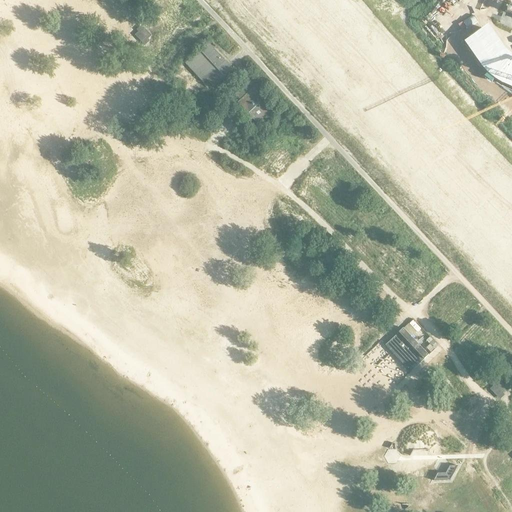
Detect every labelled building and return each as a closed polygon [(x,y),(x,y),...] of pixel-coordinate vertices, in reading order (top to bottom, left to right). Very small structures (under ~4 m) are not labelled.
[(434,26),(428,31),(436,40),(442,36),(434,26)] [(149,35),(143,28),(139,31),(141,33),(137,37),(144,44),(148,40),(146,38),(149,35)] [(231,69),(207,44),(190,60),(190,61),(214,86),(232,70),(231,69)] [(489,48),(472,62),(496,91),(511,97),(511,73),(508,72),(489,48)] [(469,71),(463,75),(466,80),(473,76),(469,71)] [(246,86),(245,85),(235,94),(236,95),(240,99),(240,100),(238,103),(248,114),(245,117),(249,122),(253,119),(258,125),(271,112),(251,90),(250,90),(246,86)] [(49,189),(58,181),(55,178),(46,185),(49,189)] [(60,202),(69,198),(65,189),(57,192),(60,202)] [(388,326),(381,318),(374,311),(373,310),(372,309),(374,308),(370,304),(368,305),(367,303),(364,306),(351,318),(373,341),(388,326)] [(429,355),(403,329),(385,345),(410,372),(429,355)] [(434,354),(437,351),(429,344),(426,347),(434,354)] [(504,389),(498,382),(494,385),(495,387),(492,390),(499,397),(503,394),(501,392),(504,389)] [(438,474),(434,481),(450,480),(458,466),(450,466),(446,473),(438,474)]
